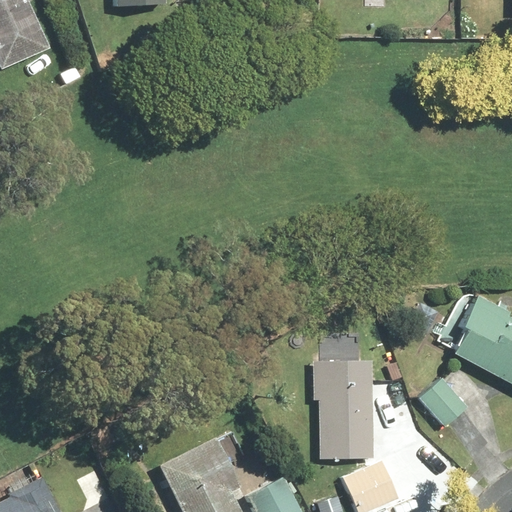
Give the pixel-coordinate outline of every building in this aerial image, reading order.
[(32,0),(0,0),(0,66),(0,67),(52,45),(32,0)] [(511,309),(481,293),(449,350),(511,384),(511,309)] [(34,341),(18,307),(0,314),(0,324),(12,351),(34,341)] [(316,359),(314,452),(373,453),(374,360),(316,359)] [(448,375),(417,396),(441,431),(472,409),(448,375)] [(216,423),(151,454),(179,511),(304,511),(283,469),(247,487),(216,423)] [(378,457),(339,477),(356,511),(371,511),(399,498),(378,457)] [(60,511),(39,469),(0,487),(0,511),(60,511)]
